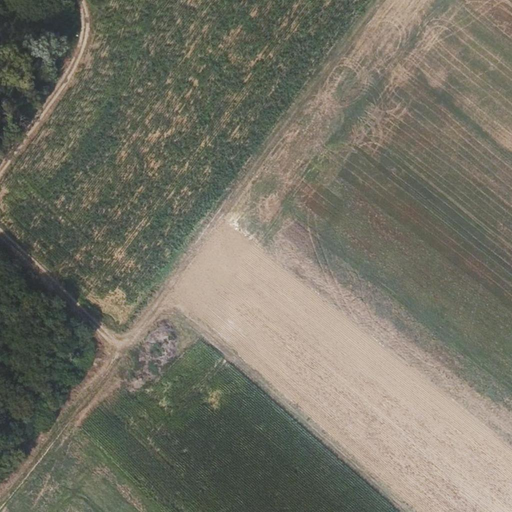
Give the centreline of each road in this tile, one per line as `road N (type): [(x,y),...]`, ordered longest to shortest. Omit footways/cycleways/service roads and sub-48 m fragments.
road 1 (track): [(0,225),(113,343),(102,371),(0,503)]
road 2 (track): [(78,0),(80,40),(0,174)]
